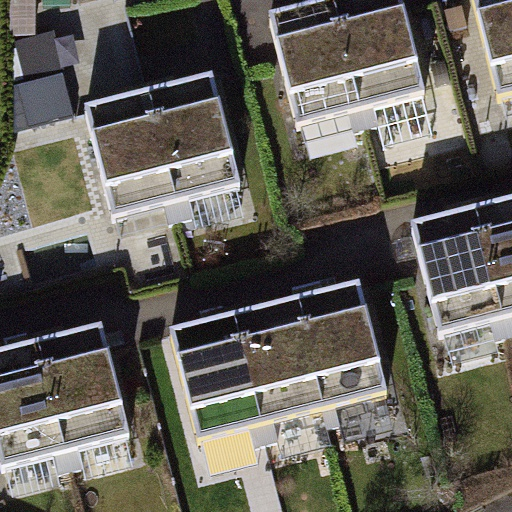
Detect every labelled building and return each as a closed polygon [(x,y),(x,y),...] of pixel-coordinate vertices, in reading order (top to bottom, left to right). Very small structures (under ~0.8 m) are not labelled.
[(511,0),(490,0),(466,6),(493,116),(511,110),(511,0)] [(333,18),(361,128),(423,113),(395,2),(333,18)] [(333,18),(268,34),(295,145),(361,128),(333,18)] [(35,130),(79,117),(66,72),(22,85),(35,130)] [(216,98),(151,113),(176,219),(242,204),(216,98)] [(151,113),(84,129),(109,235),(176,219),(151,113)] [(511,218),(478,227),(510,353),(511,352),(511,218)] [(478,227),(413,243),(445,370),(510,353),(478,227)] [(298,317),(324,426),(388,411),(362,302),(298,317)] [(234,332),(260,441),(324,426),(298,317),(234,332)] [(234,332),(168,348),(194,457),(260,441),(234,332)] [(107,344),(41,361),(72,487),(139,471),(107,344)] [(41,361),(0,370),(0,489),(4,504),(72,487),(41,361)]
